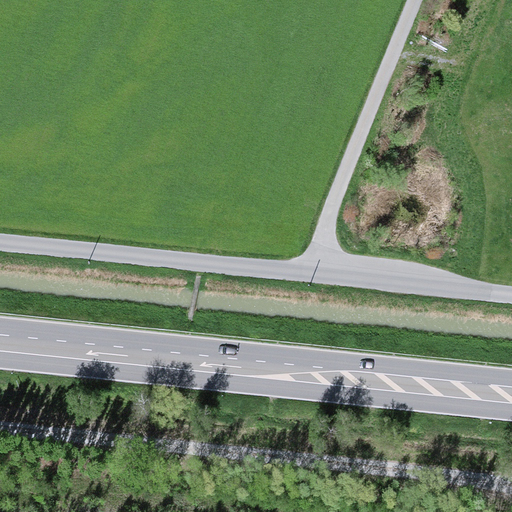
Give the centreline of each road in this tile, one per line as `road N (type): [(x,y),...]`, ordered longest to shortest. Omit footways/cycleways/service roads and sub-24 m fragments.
road 1 (primary): [(511,404),(0,349)]
road 2 (unclassified): [(511,297),(0,244)]
